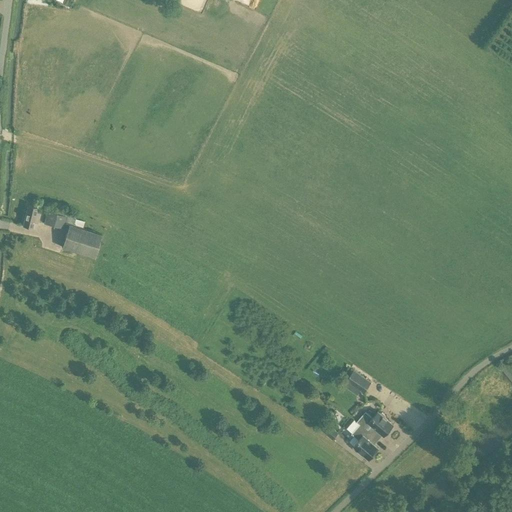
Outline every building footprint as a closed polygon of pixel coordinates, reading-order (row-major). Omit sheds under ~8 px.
[(22,225),(32,227),(33,222),(37,223),(39,211),(36,210),(37,207),(27,204),(22,225)] [(63,228),(66,216),(46,211),(43,223),(63,228)] [(101,234),(68,223),(61,246),(94,257),(101,234)] [(371,381),(355,370),(354,369),(342,385),(357,395),(362,389),(365,391),(371,381)] [(358,421),(361,423),(376,435),(380,431),(385,435),(395,424),(386,416),(386,414),(383,412),(381,412),(379,410),(374,416),(367,410),(358,421)] [(376,435),(361,423),(360,424),(354,419),(347,428),(360,439),(355,445),(356,447),(357,449),(359,452),(362,451),(370,459),(380,447),(372,440),(376,435)] [(321,429),(333,439),(339,432),(327,423),(321,429)]
